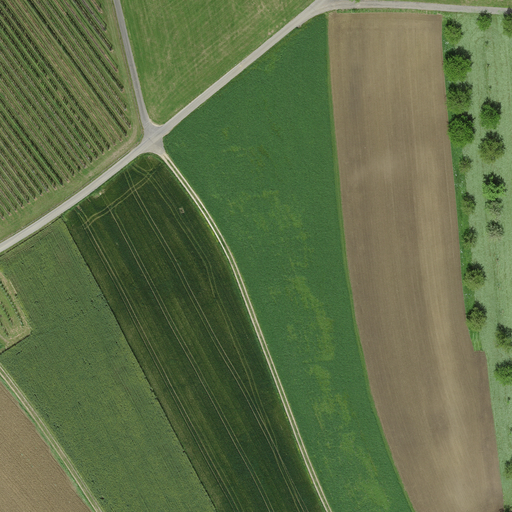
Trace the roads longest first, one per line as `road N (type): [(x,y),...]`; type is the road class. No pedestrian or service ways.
road 1 (track): [(329,511),(222,242),(151,145),(0,250)]
road 2 (unclassified): [(119,0),(151,145),(328,0)]
road 3 (track): [(324,4),(511,12)]
road 4 (track): [(97,511),(0,373)]
